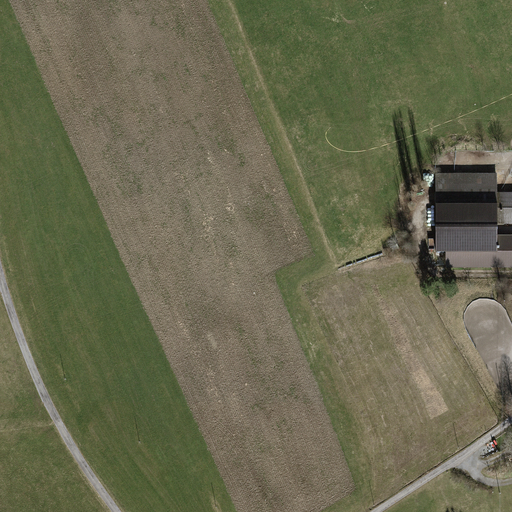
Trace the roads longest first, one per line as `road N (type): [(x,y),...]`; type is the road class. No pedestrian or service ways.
road 1 (unclassified): [(119,511),(58,418),(0,266)]
road 2 (unclassified): [(511,425),(380,511)]
